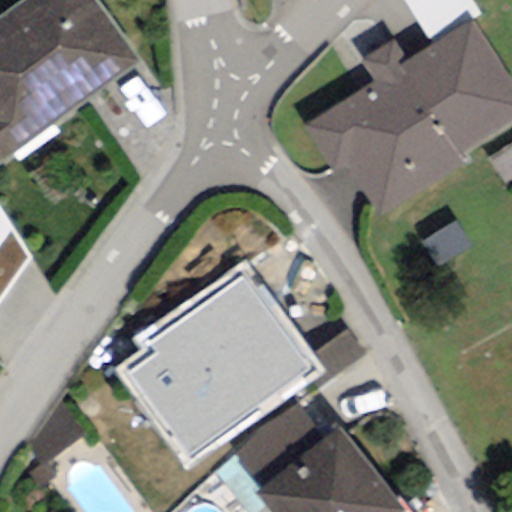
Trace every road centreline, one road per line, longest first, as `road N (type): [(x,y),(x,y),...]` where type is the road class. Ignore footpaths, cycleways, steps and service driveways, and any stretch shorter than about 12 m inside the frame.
road 1 (residential): [(468,511),(227,109)]
road 2 (residential): [(227,109),(120,257),(0,455)]
road 3 (residential): [(338,0),(227,109)]
